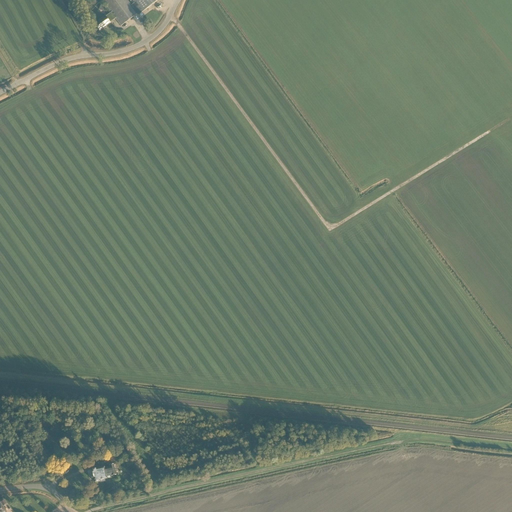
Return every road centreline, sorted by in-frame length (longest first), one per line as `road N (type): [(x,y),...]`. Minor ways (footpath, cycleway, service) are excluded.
road 1 (track): [(170,15),(329,230),(511,119)]
road 2 (track): [(158,494),(419,440),(511,449)]
road 3 (tertiary): [(0,93),(65,60),(143,43),(178,0)]
